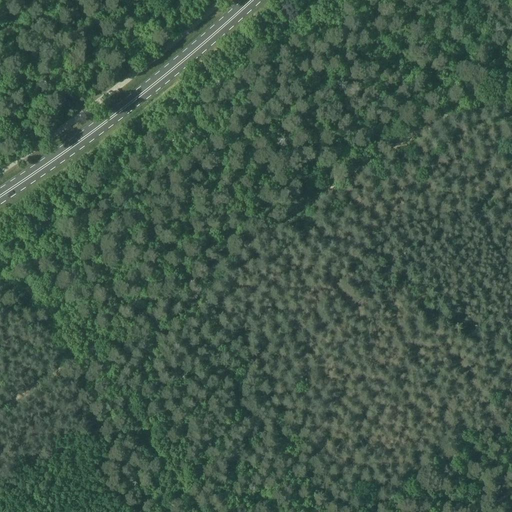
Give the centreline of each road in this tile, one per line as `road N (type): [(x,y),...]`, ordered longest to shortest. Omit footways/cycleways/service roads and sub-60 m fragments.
road 1 (track): [(0,412),(505,65)]
road 2 (primary): [(0,196),(131,102),(251,0)]
